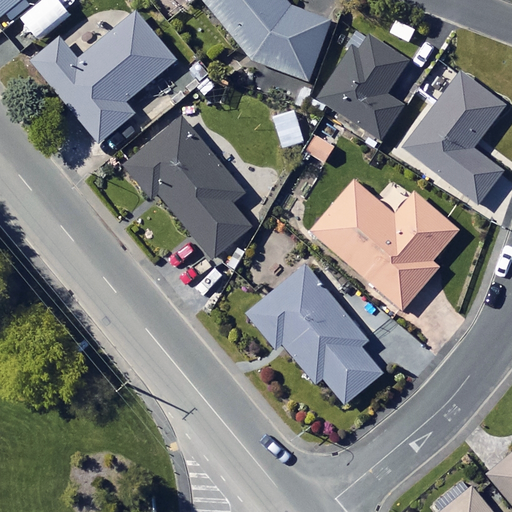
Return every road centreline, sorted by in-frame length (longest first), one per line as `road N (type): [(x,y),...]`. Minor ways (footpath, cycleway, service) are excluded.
road 1 (tertiary): [(0,151),(300,511)]
road 2 (residential): [(319,511),(456,393),(511,310)]
